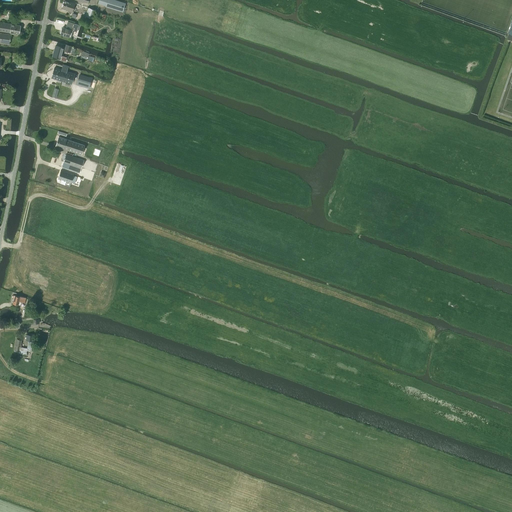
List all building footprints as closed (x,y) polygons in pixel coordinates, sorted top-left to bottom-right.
[(72,12),(75,3),(64,0),(62,9),(72,12)] [(123,12),(125,4),(113,0),(99,0),(98,4),(123,12)] [(100,13),(98,21),(104,23),(106,15),(100,13)] [(0,31),(19,34),(20,25),(0,22),(0,31)] [(62,28),(60,34),(71,37),(72,31),(73,28),(78,29),(79,25),(67,22),(65,28),(62,28)] [(0,43),(9,45),(10,35),(0,33),(0,43)] [(54,51),(53,56),(59,58),(58,60),(64,61),(65,62),(66,61),(67,57),(61,56),(63,48),(56,45),(54,51)] [(54,68),(51,78),(61,81),(64,71),(66,71),(68,66),(63,65),(61,70),(54,68)] [(64,71),(61,81),(71,84),(74,74),(66,71),(64,71)] [(92,79),(79,75),(77,81),(90,85),(92,79)] [(81,155),(84,145),(59,137),(56,146),(81,155)] [(80,173),(84,160),(69,155),(66,155),(62,167),(80,173)] [(76,184),(78,177),(74,175),(62,171),(61,170),(59,179),(62,180),(61,183),(66,185),(67,181),(71,183),(72,183),(72,182),(76,184)] [(19,297),(13,295),(12,299),(14,299),(13,304),(18,305),(19,301),(25,303),(26,298),(20,296),(19,297)] [(33,342),(33,341),(28,341),(27,348),(20,347),(20,345),(21,345),(22,340),(17,339),(15,350),(19,351),(18,353),(26,355),(27,351),(31,352),(33,342)]
